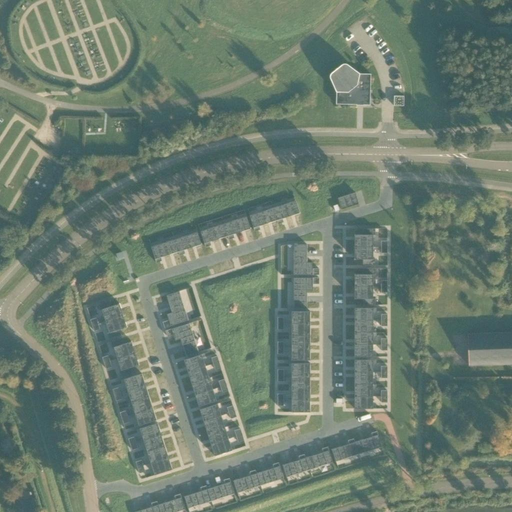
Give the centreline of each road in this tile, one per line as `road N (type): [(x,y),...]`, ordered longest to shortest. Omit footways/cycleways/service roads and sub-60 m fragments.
road 1 (tertiary): [(87,490),(72,400),(7,317),(34,279),(104,220),(190,176),(287,155),(421,155)]
road 2 (residential): [(200,473),(142,281),(329,224)]
road 3 (residential): [(328,433),(329,224)]
road 4 (residential): [(328,433),(200,473)]
